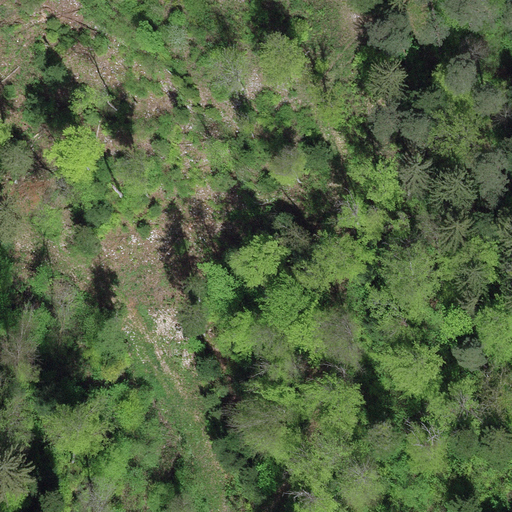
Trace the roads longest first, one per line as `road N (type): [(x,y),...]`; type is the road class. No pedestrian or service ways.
road 1 (track): [(277,511),(317,410),(341,276),(343,188),(321,102),(327,79),(385,21),(414,7)]
road 2 (track): [(0,211),(109,298),(144,343),(197,429),(221,511)]
road 3 (track): [(511,184),(471,142),(433,63),(415,0)]
